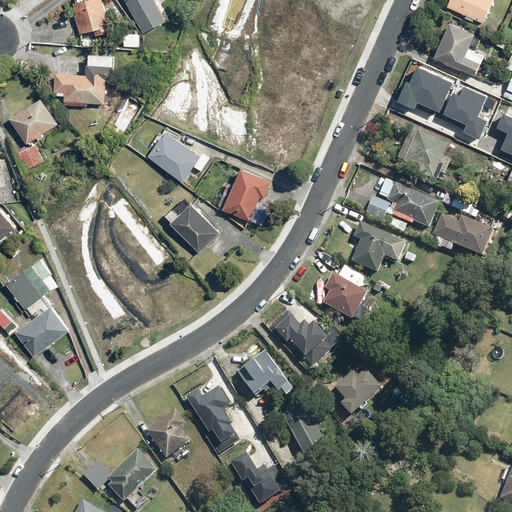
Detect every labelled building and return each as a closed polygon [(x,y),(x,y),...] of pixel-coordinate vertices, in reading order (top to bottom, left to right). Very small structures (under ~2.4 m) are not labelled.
[(111,0),(76,0),(75,0),(82,33),(96,30),(97,35),(118,31),(111,0)] [(128,0),(147,34),(172,20),(161,0),(128,0)] [(217,0),(215,4),(225,9),(220,20),(248,33),(262,0),(217,0)] [(324,0),(321,9),(348,20),(356,0),(324,0)] [(495,0),(452,0),(449,6),(486,22),(495,0)] [(480,30),(453,19),(439,55),(449,59),(447,62),(463,69),(464,68),(480,74),(489,52),(474,46),(480,30)] [(271,25),(259,20),(251,40),(263,45),(271,25)] [(313,25),(306,21),(298,38),(307,42),(305,46),(301,45),(297,55),(302,57),(300,60),(323,71),(340,35),(314,23),(313,25)] [(287,32),(276,28),(268,48),(279,53),(287,32)] [(143,46),(144,33),(128,32),(126,44),(143,46)] [(511,42),(511,37),(502,33),(497,44),(509,49),(511,42)] [(119,54),(92,53),(92,73),(60,72),(60,91),(62,91),(62,94),(68,94),(68,104),(93,105),(93,102),(109,103),(110,78),(118,79),(119,54)] [(452,82),(418,67),(410,84),(406,82),(397,103),(414,111),(418,101),(440,111),(452,82)] [(292,72),(284,68),(278,82),(286,85),(277,104),(305,116),(320,80),(294,68),(292,72)] [(343,89),(335,85),(329,99),(337,103),(343,89)] [(479,114),(487,97),(465,87),(460,96),(454,94),(445,115),(466,124),(462,134),(477,141),(487,118),(485,117),(484,119),(478,116),(479,114)] [(275,103),(258,94),(254,104),(271,112),(275,103)] [(47,97),(14,118),(30,143),(39,138),(41,141),(46,138),(45,135),(64,123),(47,97)] [(511,119),(504,115),(498,129),(509,134),(502,149),(511,153),(511,119)] [(258,122),(249,118),(245,127),(254,130),(247,146),(262,152),(260,157),(267,160),(268,158),(282,164),(295,135),(260,119),(258,122)] [(412,128),(400,157),(409,161),(407,165),(438,178),(453,141),(423,128),(422,132),(412,128)] [(157,148),(151,155),(187,180),(205,155),(171,130),(165,138),(161,134),(153,146),(157,148)] [(39,145),(21,153),(28,170),(46,162),(39,145)] [(276,180),(245,166),(227,209),(264,225),(272,206),(261,202),(264,195),(268,197),(276,180)] [(398,216),(393,226),(407,232),(411,221),(416,223),(417,220),(434,227),(446,200),(388,177),(380,196),(376,194),(372,205),(398,216)] [(480,211),(481,209),(448,198),(436,234),(440,235),(437,244),(455,251),(457,244),(489,255),(496,236),(489,234),(495,217),(480,211)] [(181,203),(170,214),(177,221),(175,222),(187,236),(184,239),(189,244),(193,240),(203,251),(224,231),(196,201),(187,209),(181,203)] [(0,244),(22,227),(5,206),(0,210),(0,244)] [(411,240),(365,219),(356,237),(362,240),(353,259),(381,272),(388,256),(401,262),(411,240)] [(150,230),(123,256),(151,284),(166,269),(171,274),(183,263),(150,230)] [(43,314),(55,304),(48,295),(62,284),(45,258),(10,283),(35,314),(40,310),(43,314)] [(325,303),(363,322),(371,307),(364,304),(372,289),(336,270),(327,288),(332,290),(325,303)] [(89,282),(86,283),(100,317),(127,306),(113,274),(105,277),(104,274),(89,280),(89,282)] [(74,328),(56,305),(21,333),(38,356),(74,328)] [(20,326),(3,308),(0,310),(0,320),(12,333),(20,326)] [(316,366),(345,338),(336,329),(332,333),(320,319),(314,325),(309,320),(305,324),(295,314),(293,316),(289,311),(273,326),(289,343),(296,337),(313,355),(309,358),(316,366)] [(106,334),(101,321),(91,325),(97,338),(106,334)] [(241,372),(259,394),(275,381),(283,391),(286,388),(291,394),(299,388),(268,350),(241,372)] [(32,390),(8,373),(0,383),(0,413),(9,420),(32,390)] [(365,382),(355,373),(340,387),(350,398),(345,402),(357,415),(387,385),(375,373),(365,382)] [(234,424),(237,422),(229,409),(236,404),(225,385),(212,393),(208,387),(192,397),(213,430),(207,434),(220,454),(244,439),(234,424)] [(288,405),(291,410),(285,414),(309,454),(332,441),(308,400),(304,402),(301,398),(288,405)] [(179,409),(150,431),(170,457),(194,439),(186,427),(190,423),(179,409)] [(141,489),(162,468),(142,448),(115,474),(100,460),(85,475),(100,489),(111,478),(115,481),(111,485),(129,502),(131,500),(136,505),(146,495),(141,489)] [(250,452),(235,464),(266,503),(289,485),(272,464),(264,470),(250,452)] [(511,466),(510,465),(503,479),(509,481),(502,496),(511,500),(511,466)] [(78,511),(108,511),(87,499),(78,511)]
